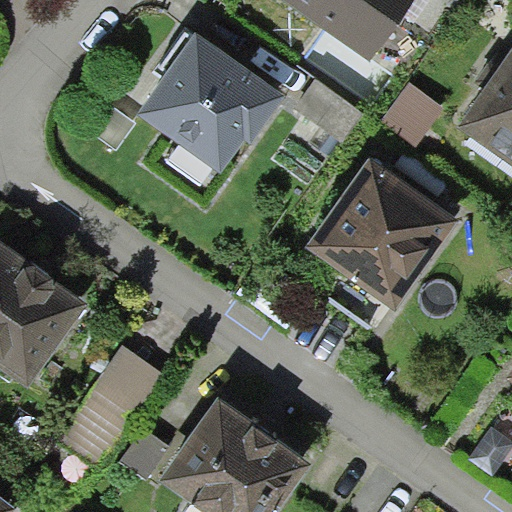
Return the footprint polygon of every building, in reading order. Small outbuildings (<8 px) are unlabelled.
[(308,0),(370,42),(398,0),(308,0)] [(221,152),(279,72),(205,17),(146,96),(221,152)] [(511,32),(461,107),(511,141),(511,32)] [(366,108),(316,73),(297,99),(348,135),(366,108)] [(417,77),(392,110),(422,132),(447,99),(417,77)] [(398,289),(456,198),(368,141),(309,232),(398,289)] [(0,367),(27,387),(84,308),(0,247),(0,367)] [(103,465),(166,375),(126,347),(63,438),(103,465)] [(202,511),(277,511),(305,474),(218,410),(164,484),(202,511)] [(0,508),(14,490),(0,480),(0,508)]
